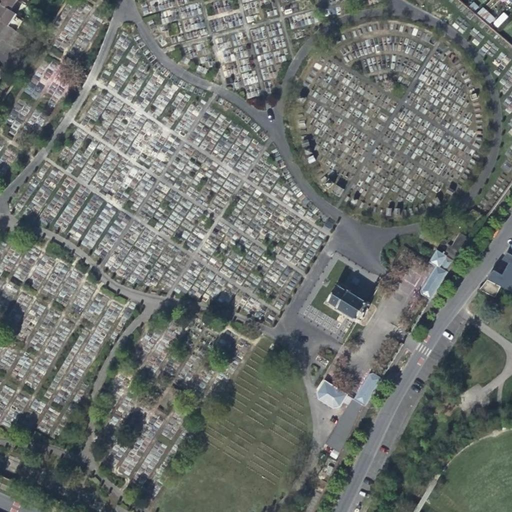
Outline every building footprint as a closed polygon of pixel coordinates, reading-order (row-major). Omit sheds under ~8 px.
[(0,0),(0,3),(11,11),(18,0),(0,0)] [(17,14),(11,11),(0,3),(0,18),(10,25),(17,14)] [(482,7),(477,13),(489,24),(495,17),(482,7)] [(497,27),(508,17),(503,12),(492,22),(497,27)] [(0,37),(9,41),(15,29),(0,22),(0,37)] [(462,238),(453,251),(460,255),(469,243),(462,238)] [(423,295),(431,300),(448,273),(447,273),(460,255),(453,251),(450,249),(445,256),(439,251),(430,264),(436,268),(422,291),(423,295)] [(503,262),(507,264),(511,256),(509,254),(503,262)] [(511,256),(507,264),(510,266),(504,277),(500,275),(494,285),(502,289),(511,293),(511,256)] [(494,285),(500,275),(495,272),(487,282),(494,285)] [(494,285),(487,282),(481,293),(496,301),(502,289),(494,285)] [(356,321),(355,323),(358,324),(359,322),(360,323),(361,321),(360,320),(361,318),(363,320),(365,317),(363,316),(365,311),(368,313),(369,310),(367,309),(368,306),(370,307),(371,305),(370,305),(370,303),(368,302),(368,303),(351,293),(352,291),(350,290),(349,292),(343,289),(344,288),(342,286),(341,288),(340,287),(339,289),(340,290),(332,302),(331,301),(329,303),(331,304),(330,305),(331,306),(332,305),(338,309),(337,311),(339,312),(340,310),(356,321)] [(350,408),(341,423),(327,446),(343,456),(362,415),(366,407),(383,379),(374,374),(370,376),(355,401),(350,408)] [(348,397),(324,383),(317,395),(319,402),(334,411),(341,409),(348,397)]
